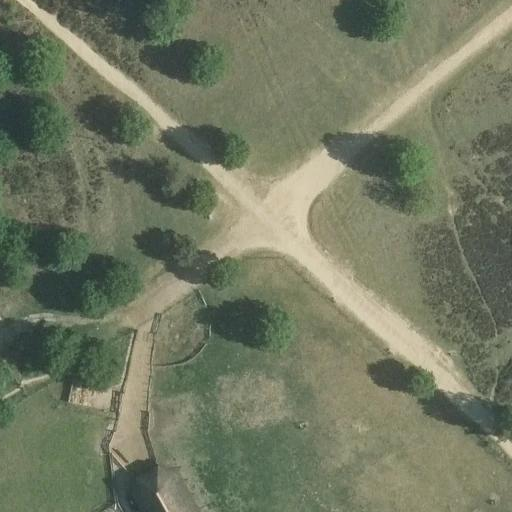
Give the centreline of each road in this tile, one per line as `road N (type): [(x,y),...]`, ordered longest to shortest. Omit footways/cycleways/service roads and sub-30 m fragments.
road 1 (track): [(511,449),(269,212)]
road 2 (track): [(0,400),(148,305),(269,212)]
road 3 (track): [(269,212),(28,0)]
road 4 (track): [(269,212),(511,15)]
